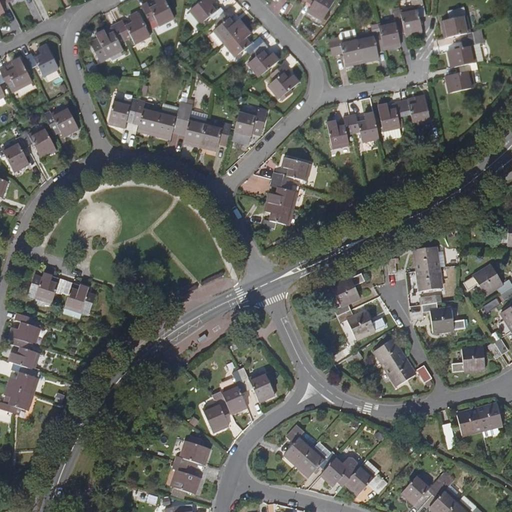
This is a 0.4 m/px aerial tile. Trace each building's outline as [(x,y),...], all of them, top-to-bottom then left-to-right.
[(142,8),(147,20),(154,17),(159,28),(174,21),(164,0),(156,0),(154,1),(157,7),(150,11),(148,5),(142,8)] [(214,20),(218,17),(224,12),(220,7),(216,11),(211,4),(216,0),(201,0),(190,10),(201,24),(210,16),(214,20)] [(313,0),(307,10),(322,19),(333,0),(313,0)] [(415,0),(417,5),(417,8),(400,12),(404,33),(405,37),(423,32),(420,17),(426,16),(422,0),(415,0)] [(213,30),(223,43),(244,26),(239,19),(233,23),(228,17),(232,13),(228,9),(224,12),(218,17),(222,22),(213,30)] [(460,35),(461,42),(474,39),(473,33),(469,33),(464,9),(450,11),(452,19),(441,21),(445,39),(460,35)] [(404,33),(400,12),(400,11),(393,12),(395,21),(378,25),(379,30),(382,42),(383,50),(401,46),(398,34),(404,33)] [(123,20),(117,23),(123,36),(129,32),(134,43),(149,36),(137,12),(129,15),(132,22),(125,25),(123,20)] [(96,33),(98,38),(99,41),(91,45),(99,61),(123,49),(117,38),(123,36),(117,23),(112,26),(114,31),(106,35),(103,29),(96,33)] [(248,53),(253,49),(259,45),(255,40),(251,44),(245,37),(250,33),(244,26),(223,43),(235,57),(245,49),(248,53)] [(481,28),(473,33),(474,39),(461,42),(463,49),(448,52),(451,68),(460,66),(473,64),(476,63),(482,61),(479,46),(484,44),(481,28)] [(376,44),(382,42),(379,30),(373,31),(373,35),(356,38),(362,63),(379,59),(377,52),(376,44)] [(362,63),(356,38),(339,42),(339,39),(327,41),(330,56),(342,54),(344,66),(362,63)] [(263,41),(259,45),(253,49),(257,55),(247,63),(258,77),(279,59),(273,52),(268,56),(263,50),(267,47),(263,41)] [(31,56),(25,59),(31,71),(37,68),(42,79),(58,71),(46,47),(38,51),(41,58),(34,61),(31,56)] [(12,82),(13,85),(17,93),(32,85),(20,61),(12,65),(15,72),(8,75),(5,69),(0,71),(0,74),(5,85),(12,82)] [(278,77),(268,85),(278,98),(300,81),(294,75),(289,79),(284,73),(288,69),(284,64),(274,72),(278,77)] [(474,70),(473,64),(460,66),(462,73),(446,77),(449,93),(474,88),(471,71),(474,70)] [(407,100),(400,101),(403,115),(410,113),(412,125),(429,121),(423,95),(414,97),(416,104),(408,106),(407,100)] [(129,113),(135,114),(138,103),(132,101),(131,105),(113,101),(108,125),(125,129),(129,113)] [(397,116),(403,115),(400,101),(395,102),(395,104),(387,106),(386,104),(377,106),(383,132),(400,128),(397,116)] [(145,105),(138,103),(135,114),(142,116),(138,132),(154,136),(160,111),(144,108),(145,105)] [(161,111),(160,111),(154,136),(172,139),(175,124),(182,126),(186,104),(181,103),(179,109),(163,105),(161,111)] [(193,106),(186,104),(182,126),(188,127),(185,143),(201,147),(206,122),(191,118),(193,106)] [(48,113),(42,117),(50,131),(57,128),(63,138),(78,129),(65,108),(50,117),(48,113)] [(253,128),(262,130),(267,110),(258,108),(256,114),(239,110),(233,134),(251,138),(252,133),(253,128)] [(356,116),(349,118),(353,134),(360,133),(362,143),(378,139),(372,113),(363,115),(365,122),(358,123),(356,116)] [(347,136),(353,134),(349,118),(343,119),(345,127),(337,128),(336,122),(326,124),(333,150),(349,146),(347,136)] [(206,122),(201,147),(218,151),(221,140),(230,142),(234,125),(225,123),(224,127),(206,122)] [(26,132),(20,135),(26,146),(33,143),(41,157),(55,148),(43,126),(28,135),(26,132)] [(401,135),(399,128),(383,132),(384,139),(401,135)] [(21,150),(26,146),(20,135),(15,138),(17,141),(1,150),(14,172),(29,163),(21,150)] [(181,153),(183,144),(171,141),(169,150),(181,153)] [(272,173),(270,179),(287,184),(292,185),(293,179),(306,182),(310,166),(285,159),(282,168),(288,170),(286,177),(272,173)] [(285,190),(287,184),(270,179),(269,185),(278,188),(276,196),(269,194),(267,203),(293,209),(297,193),(285,190)] [(288,227),(293,209),(267,203),(264,212),(271,214),(269,222),(263,220),(262,226),(275,229),(277,223),(288,227)] [(415,250),(418,271),(439,268),(445,267),(443,252),(436,253),(436,247),(415,250)] [(395,258),(388,259),(389,274),(396,273),(395,258)] [(495,289),(499,296),(511,288),(508,282),(501,285),(489,267),(462,284),(466,291),(475,285),(483,297),(495,289)] [(441,290),(439,268),(418,271),(421,292),(441,290)] [(335,310),(338,317),(352,310),(349,303),(361,298),(355,285),(366,280),(363,273),(333,287),(342,306),(335,310)] [(62,295),(66,282),(61,280),(61,281),(53,279),(54,277),(44,274),(42,280),(35,278),(28,296),(52,305),(57,293),(62,295)] [(73,284),(66,282),(62,295),(68,297),(64,309),(88,317),(94,300),(87,297),(89,289),(81,286),(80,288),(72,286),(73,284)] [(511,296),(511,287),(511,288),(499,296),(503,302),(511,296)] [(421,298),(422,305),(437,303),(435,296),(421,298)] [(438,311),(437,303),(422,305),(423,313),(431,312),(434,333),(466,328),(465,321),(454,322),(452,309),(438,311)] [(511,306),(500,314),(511,332),(511,331),(511,306)] [(355,318),(352,310),(338,317),(341,324),(348,320),(357,340),(387,326),(384,319),(373,324),(367,312),(355,318)] [(9,337),(15,339),(31,344),(35,346),(40,329),(33,327),(34,321),(18,316),(16,322),(22,323),(19,331),(12,329),(9,337)] [(29,352),(31,344),(15,339),(12,346),(21,348),(18,356),(11,355),(9,363),(17,365),(30,370),(34,371),(40,355),(29,352)] [(236,340),(230,343),(234,350),(239,348),(241,352),(251,348),(247,339),(237,344),(236,340)] [(509,352),(501,339),(494,343),(503,355),(509,352)] [(374,351),(386,370),(404,358),(393,340),(374,351)] [(496,359),(503,355),(494,343),(488,346),(496,359)] [(445,366),(445,374),(478,369),(475,348),(454,351),(456,364),(445,366)] [(363,358),(359,352),(346,360),(350,366),(363,358)] [(416,376),(404,358),(386,370),(397,387),(416,376)] [(28,376),(30,370),(17,365),(15,372),(20,374),(17,382),(11,379),(8,388),(34,397),(39,380),(28,376)] [(426,383),(432,379),(424,366),(418,370),(426,383)] [(244,370),(239,373),(248,393),(254,390),(259,404),(275,397),(265,374),(249,381),(244,370)] [(241,395),(248,393),(239,373),(232,375),(237,387),(222,393),(230,412),(232,416),(248,410),(241,395)] [(37,393),(44,394),(46,382),(39,380),(37,393)] [(5,397),(6,397),(12,399),(9,406),(4,404),(0,403),(0,410),(13,415),(15,415),(17,408),(21,410),(28,412),(34,397),(8,388),(5,397)] [(230,412),(222,393),(213,397),(215,401),(218,401),(220,405),(204,412),(214,435),(230,428),(224,414),(230,412)] [(498,404),(478,409),(483,430),(498,426),(503,425),(498,404)] [(463,435),(483,430),(478,409),(458,414),(463,435)] [(281,454),(293,465),(310,446),(298,435),(301,431),(294,424),(283,436),(291,443),(281,454)] [(451,425),(443,427),(449,450),(456,448),(451,425)] [(498,426),(483,430),(485,437),(498,434),(500,432),(498,426)] [(175,489),(173,494),(185,498),(187,493),(196,495),(201,479),(187,475),(191,461),(206,466),(210,450),(201,447),(203,442),(191,438),(189,443),(187,443),(182,458),(178,457),(174,470),(177,472),(172,488),(175,489)] [(315,441),(310,446),(324,459),(329,453),(315,441)] [(331,451),(329,453),(324,459),(310,446),(293,465),(307,477),(317,466),(323,471),(336,455),(331,451)] [(348,480),(357,470),(351,465),(349,467),(336,455),(323,471),(319,475),(332,487),(342,475),(348,480)] [(361,466),(357,470),(348,480),(344,484),(357,496),(368,484),(379,494),(387,484),(376,475),(374,477),(361,466)] [(428,498),(433,492),(437,488),(432,484),(430,486),(417,475),(400,494),(413,505),(423,494),(428,498)] [(447,477),(437,488),(433,492),(439,498),(428,509),(431,511),(481,511),(476,508),(472,511),(470,511),(459,502),(454,497),(457,493),(449,486),(452,482),(447,477)] [(472,511),(476,508),(463,496),(459,502),(470,511),(472,511)]
